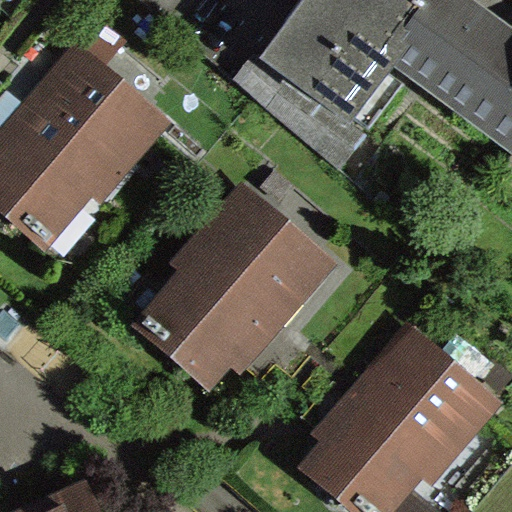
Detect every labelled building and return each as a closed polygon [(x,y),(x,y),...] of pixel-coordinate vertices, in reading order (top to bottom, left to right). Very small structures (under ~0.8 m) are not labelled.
[(232,82),(341,170),(366,138),(357,131),(397,78),(511,165),(511,20),(502,33),(458,0),(437,0),(426,16),(404,0),(317,0),(270,64),(254,52),(232,82)] [(168,127),(70,46),(0,130),(0,218),(48,258),(92,205),(99,210),(168,127)] [(247,380),(339,266),(240,186),(174,267),(184,275),(135,335),(210,396),(233,368),(247,380)] [(506,407),(407,324),(314,434),(326,444),(299,475),(342,511),(399,511),(422,485),(432,494),(506,407)] [(24,511),(98,511),(84,483),(24,511)]
